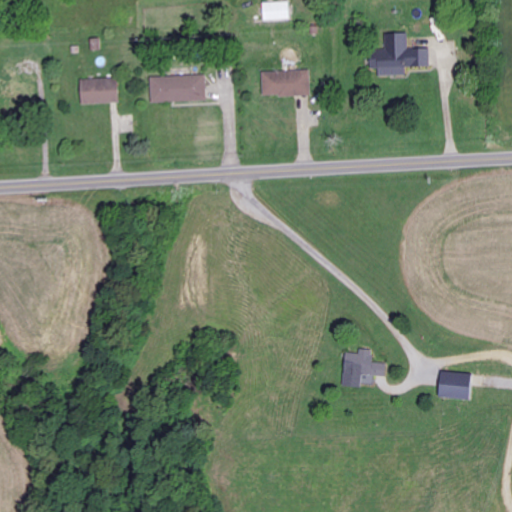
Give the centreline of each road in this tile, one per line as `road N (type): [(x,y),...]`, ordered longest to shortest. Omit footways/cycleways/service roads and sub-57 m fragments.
road 1 (secondary): [(511,154),(0,184)]
road 2 (residential): [(244,171),(247,191),(376,304),(414,353)]
